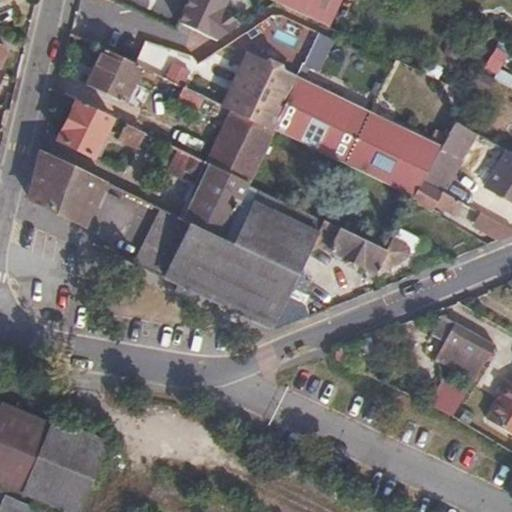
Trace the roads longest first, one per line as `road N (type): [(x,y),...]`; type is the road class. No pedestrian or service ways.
road 1 (residential): [(0,335),(220,373),(511,257)]
road 2 (residential): [(51,0),(0,235)]
